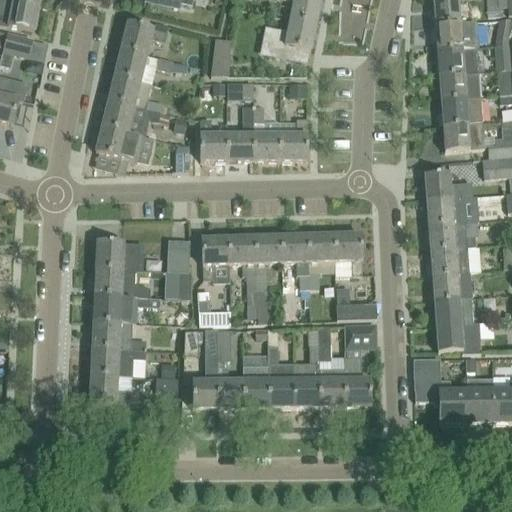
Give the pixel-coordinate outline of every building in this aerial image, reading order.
[(39,9),(40,0),(13,0),(13,4),(39,9)] [(149,0),(148,7),(180,13),(181,8),(186,9),(187,0),(149,0)] [(316,27),(321,2),(311,0),(265,0),(265,1),(293,7),(290,22),(316,27)] [(511,0),(490,0),(489,0),(487,0),(488,12),(502,11),(508,11),(508,19),(511,19),(511,0)] [(39,9),(13,4),(2,2),(0,9),(0,28),(8,30),(8,31),(14,32),(34,36),(39,9)] [(432,4),(434,29),(473,27),(460,27),(458,2),(432,4)] [(502,11),(488,12),(488,20),(502,20),(502,11)] [(310,55),(316,27),(290,22),(287,39),(286,46),(263,41),(259,58),(287,64),(289,51),(291,51),(310,55)] [(511,36),(511,23),(505,24),(501,49),(507,49),(507,40),(509,40),(510,39),(511,36)] [(127,27),(120,53),(148,60),(152,43),(166,47),(168,37),(127,27)] [(436,55),(474,52),(473,27),(434,29),(436,55)] [(28,62),(32,46),(32,44),(6,38),(3,52),(0,63),(0,69),(10,72),(14,59),(28,62)] [(212,58),(210,80),(228,80),(230,60),(228,60),(230,44),(226,44),(214,42),(212,58)] [(476,77),(474,52),(436,55),(438,80),(476,77)] [(114,79),(141,85),(148,60),(120,53),(114,79)] [(510,75),(511,75),(509,58),(494,60),(495,76),(497,76),(497,77),(510,76),(510,75)] [(155,73),(170,76),(174,61),(164,59),(163,63),(157,62),(155,73)] [(497,77),(499,100),(511,99),(510,76),(497,77)] [(478,77),(476,77),(438,80),(440,105),(480,102),(478,77)] [(108,103),(135,110),(141,85),(114,79),(108,103)] [(0,126),(11,129),(17,104),(23,105),(27,88),(0,80),(0,126)] [(212,87),(212,99),(224,99),(224,88),(212,87)] [(306,101),(306,88),(288,88),(288,101),(306,101)] [(499,109),(511,108),(511,99),(499,100),(499,109)] [(482,127),(480,102),(440,105),(442,130),(482,127)] [(135,111),(135,110),(108,103),(102,129),(145,140),(149,125),(157,127),(160,116),(145,112),(145,114),(135,111)] [(146,104),(145,112),(160,116),(161,108),(146,104)] [(227,139),(227,165),(253,165),(253,138),(253,111),(244,111),(244,124),(242,139),(227,139)] [(263,111),(253,111),(253,138),(253,165),(279,165),(279,138),(264,138),(263,111)] [(173,135),(183,137),(186,124),(176,121),(173,135)] [(200,124),(199,145),(199,165),(227,165),(227,139),(210,139),(210,124),(200,124)] [(296,138),(279,138),(279,165),(306,165),(306,139),(306,124),(296,124),(296,138)] [(484,153),(482,127),(442,130),(444,156),(484,153)] [(145,141),(145,140),(102,129),(95,156),(120,162),(121,163),(121,162),(128,164),(135,166),(148,169),(154,143),(145,141)] [(488,162),(511,160),(511,144),(502,146),(487,147),(488,153),(488,162)] [(173,152),(174,175),(188,175),(187,152),(173,152)] [(509,182),(511,181),(511,160),(488,162),(488,163),(482,163),(484,184),(509,182)] [(424,179),(426,205),(469,202),(472,201),(471,187),(449,189),(448,177),(424,179)] [(469,202),(426,205),(428,230),(466,227),(464,202),(469,202)] [(430,255),(467,252),(475,252),(474,240),(466,241),(465,228),(466,228),(466,227),(428,230),(430,255)] [(361,265),(361,238),(333,239),(334,265),(335,281),(361,280),(361,265)] [(307,240),(308,266),(334,265),(333,239),(307,240)] [(281,241),(281,267),(295,266),(296,280),(299,280),(299,294),(309,294),(308,278),(308,266),(307,240),(281,241)] [(255,267),(281,267),(281,241),(254,242),(255,267)] [(229,268),(228,242),(201,243),(202,284),(213,284),(212,269),(229,268)] [(228,242),(229,268),(241,268),(242,280),(245,280),(246,310),(256,310),(256,296),(255,280),(255,267),(254,242),(228,242)] [(168,244),(167,276),(189,277),(190,245),(168,244)] [(123,248),(123,247),(96,246),(95,272),(138,274),(139,262),(137,262),(137,258),(138,248),(123,248)] [(511,273),(511,274),(511,273),(511,248),(502,250),(504,274),(511,273)] [(467,252),(430,255),(431,280),(469,278),(467,252)] [(138,276),(138,274),(95,272),(94,299),(149,303),(149,293),(135,288),(135,276),(138,276)] [(190,304),(191,278),(178,278),(177,304),(190,304)] [(308,278),(309,294),(319,294),(318,280),(320,280),(320,278),(308,278)] [(469,278),(431,280),(433,306),(470,303),(469,278)] [(256,296),(266,296),(266,280),(255,280),(256,296)] [(149,312),(149,303),(94,299),(93,326),(120,327),(135,328),(136,317),(136,311),(149,312)] [(336,309),(348,309),(348,299),(335,299),(336,309)] [(472,328),(470,303),(433,306),(435,331),(472,328)] [(336,325),(357,325),(357,309),(348,309),(336,309),(336,325)] [(230,316),(198,316),(199,330),(231,329),(230,316)] [(145,355),(146,346),(119,344),(120,327),(93,326),(91,352),(145,355)] [(459,358),(480,358),(478,328),(472,328),(435,331),(437,357),(457,355),(459,355),(459,358)] [(377,354),(376,331),(376,330),(369,330),(368,330),(348,331),(344,331),(344,347),(345,347),(345,350),(344,350),(344,364),(344,373),(344,411),(370,411),(370,384),(360,384),(360,364),(360,355),(360,348),(375,348),(376,354),(377,354)] [(309,368),(293,368),(294,384),(293,384),(294,412),(319,412),(318,332),(318,350),(308,350),(309,368)] [(318,332),(319,412),(344,411),(344,373),(331,373),(330,332),(318,332)] [(254,344),(266,344),(266,333),(254,333),(254,344)] [(205,385),(191,385),(192,393),(192,413),(218,413),(218,366),(217,334),(204,334),(205,366),(205,385)] [(217,334),(218,366),(226,366),(230,366),(230,334),(217,334)] [(197,357),(197,336),(184,335),(184,357),(197,357)] [(277,351),(268,351),(268,370),(268,412),(294,412),(293,384),(294,384),(293,368),(277,369),(277,351)] [(145,364),(145,355),(91,352),(90,379),(117,381),(132,382),(133,364),(145,364)] [(439,364),(413,364),(413,382),(414,395),(415,407),(432,406),(439,406),(439,412),(439,429),(467,428),(467,393),(449,393),(449,385),(448,385),(440,386),(439,364)] [(242,385),(227,385),(226,366),(218,366),(218,413),(243,412),(243,385),(242,385)] [(174,382),(174,367),(165,367),(165,381),(174,382)] [(243,412),(268,412),(268,370),(242,371),(242,385),(243,385),(243,412)] [(132,382),(117,381),(90,379),(89,405),(115,407),(115,406),(130,407),(131,397),(132,382)] [(175,412),(177,383),(156,382),(155,395),(162,396),(161,412),(175,412)] [(492,428),(492,392),(491,382),(483,382),(480,384),(480,392),(467,393),(467,428),(492,428)] [(511,392),(492,392),(492,428),(511,427),(511,383),(511,384),(511,392)]
